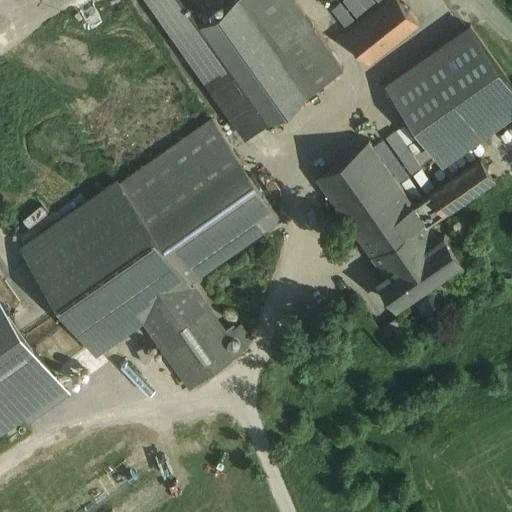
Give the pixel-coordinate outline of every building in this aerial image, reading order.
[(184,0),(151,0),(248,137),(270,121),(201,23),(184,0)] [(295,0),(233,0),(201,23),(270,121),(344,69),(295,0)] [(400,0),(385,0),(344,32),(369,64),(420,24),(400,0)] [(511,84),(471,27),(389,84),(445,164),(511,117),(511,84)] [(210,118),(121,179),(191,281),(280,219),(210,118)] [(366,139),(315,176),(386,275),(438,237),(428,224),(414,204),(366,139)] [(382,145),(392,160),(399,155),(390,140),(382,145)] [(481,158),(414,204),(428,224),(495,177),(481,158)] [(233,323),(225,329),(191,281),(121,179),(24,246),(97,350),(144,317),(191,384),(248,345),(233,323)] [(386,275),(381,277),(397,301),(461,257),(444,234),(438,237),(386,275)] [(0,430),(63,386),(0,297),(0,430)] [(400,312),(380,325),(393,344),(413,331),(400,312)] [(118,511),(107,499),(91,511),(118,511)]
